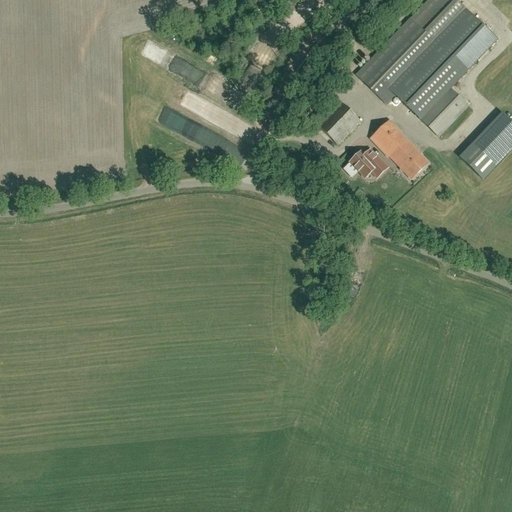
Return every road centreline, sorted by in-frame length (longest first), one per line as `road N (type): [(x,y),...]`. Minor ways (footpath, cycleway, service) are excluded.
road 1 (unclassified): [(511,287),(253,187),(221,182),(50,211),(0,211)]
road 2 (track): [(365,0),(296,65),(247,186)]
